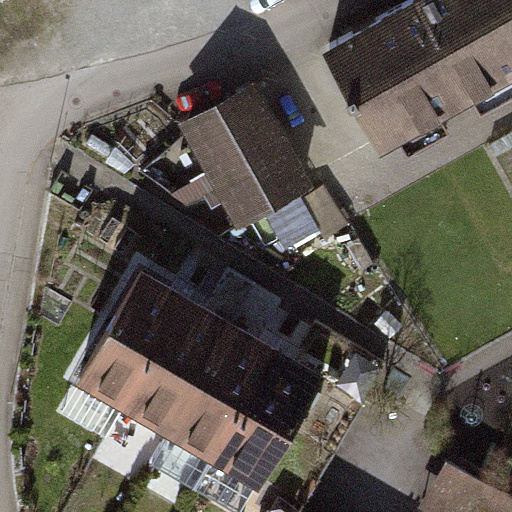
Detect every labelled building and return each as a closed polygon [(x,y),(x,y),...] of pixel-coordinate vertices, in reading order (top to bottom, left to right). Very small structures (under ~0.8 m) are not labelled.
[(511,0),(424,0),(415,5),(470,102),(511,78),(511,0)] [(415,6),(330,53),(385,150),(470,102),(415,6)] [(259,87),(190,125),(245,222),(314,184),(259,87)] [(332,181),(273,207),(290,245),(349,218),(332,181)] [(149,272),(87,378),(132,404),(194,298),(149,272)] [(194,298),(132,404),(177,430),(239,324),(194,298)] [(239,324),(177,431),(222,457),(284,350),(239,324)] [(285,351),(202,491),(237,511),(251,511),(268,481),(284,454),(330,377),(285,351)] [(330,377),(284,454),(322,476),(368,399),(330,377)] [(322,476),(284,454),(268,481),(307,504),(322,476)] [(447,460),(420,505),(432,511),(477,511),(492,487),(447,460)] [(511,511),(511,498),(492,487),(477,511),(511,511)]
